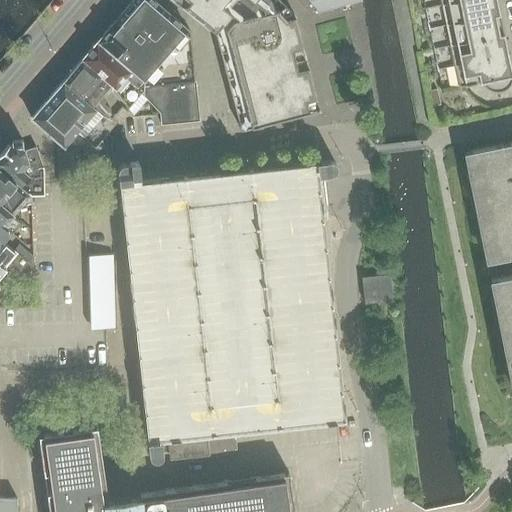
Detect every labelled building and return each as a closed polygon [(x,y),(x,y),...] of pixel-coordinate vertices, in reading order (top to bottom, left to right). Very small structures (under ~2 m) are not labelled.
[(133,0),(97,42),(131,71),(141,84),(146,98),(160,112),(161,124),(199,120),(191,32),(152,0),(133,0)] [(237,118),(240,130),(319,110),(294,15),(279,0),(175,0),(215,33),(237,118)] [(306,0),(315,9),(315,8),(341,2),(347,0),(306,0)] [(462,0),(424,8),(428,29),(499,14),(496,0),(462,0)] [(428,29),(433,49),(503,34),(499,14),(428,29)] [(433,49),(437,70),(508,55),(503,34),(433,49)] [(82,59),(110,84),(114,89),(118,93),(132,113),(144,99),(143,94),(141,84),(131,71),(97,42),(82,59)] [(441,90),(481,82),(484,87),(488,90),(494,92),(499,92),(504,90),(508,86),(511,81),(511,76),(508,55),(437,70),(441,90)] [(101,117),(105,120),(101,125),(109,132),(117,123),(110,117),(110,109),(106,105),(105,107),(102,105),(102,101),(98,97),(103,92),(110,84),(82,59),(63,81),(64,82),(96,110),(95,111),(102,116),(101,117)] [(82,137),(84,138),(101,117),(102,116),(95,111),(96,110),(64,82),(62,83),(32,118),(31,119),(48,132),(60,142),(64,146),(75,130),(82,137)] [(59,172),(59,184),(59,186),(83,185),(83,179),(83,171),(83,168),(83,162),(83,161),(82,137),(75,130),(64,146),(60,142),(58,146),(59,172)] [(31,195),(43,194),(43,184),(42,167),(36,147),(25,150),(23,148),(22,140),(17,140),(12,141),(12,145),(9,145),(8,145),(0,154),(0,168),(1,170),(31,195)] [(511,142),(504,144),(465,152),(472,187),(477,186),(485,227),(480,228),(487,262),(511,257),(511,274),(491,279),(498,314),(502,313),(511,360),(511,142)] [(321,199),(319,180),(318,176),(331,175),(333,174),(334,173),(335,172),(336,171),(336,170),(336,169),(336,168),(336,167),(336,165),(336,164),(335,163),(333,162),(332,161),(331,161),(329,161),(159,179),(140,181),(138,162),(122,164),(121,165),(120,165),(119,166),(118,167),(117,168),(117,169),(117,171),(117,172),(125,245),(142,400),(144,424),(148,453),(148,457),(148,458),(149,459),(149,460),(150,460),(151,462),(153,462),(154,462),(155,462),(157,462),(158,461),(159,460),(161,459),(161,458),(161,457),(162,456),(160,442),(169,441),(207,437),(236,433),(345,421),(341,384),(336,335),(325,234),(321,199)] [(30,195),(1,170),(0,169),(0,203),(13,215),(21,204),(30,203),(30,195)] [(7,229),(11,233),(21,222),(13,215),(0,203),(0,238),(2,240),(7,234),(7,229)] [(0,273),(10,262),(20,271),(27,262),(2,240),(0,238),(0,273)] [(112,254),(88,254),(91,329),(105,328),(114,328),(112,254)] [(34,276),(34,267),(27,262),(20,271),(26,276),(34,276)] [(388,274),(388,275),(363,278),(363,277),(362,277),(364,303),(366,303),(365,303),(391,300),(391,301),(392,300),(389,274),(388,274)] [(294,511),(288,472),(174,489),(134,494),(135,499),(131,500),(123,494),(117,495),(112,503),(107,503),(97,427),(38,435),(48,511),(294,511)] [(209,456),(238,452),(236,433),(207,437),(209,456)] [(207,437),(169,441),(171,460),(209,456),(207,437)] [(0,511),(16,511),(17,498),(0,497),(0,511)]
